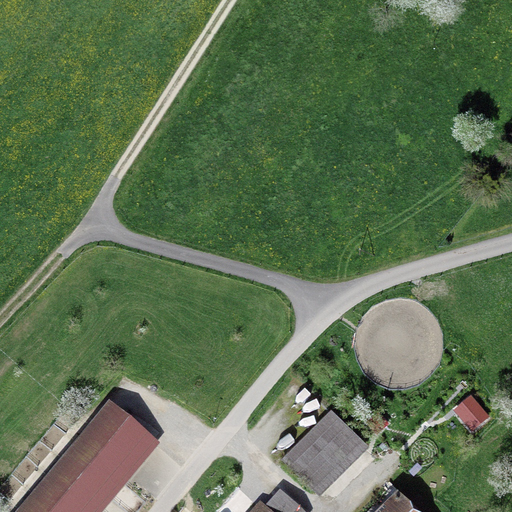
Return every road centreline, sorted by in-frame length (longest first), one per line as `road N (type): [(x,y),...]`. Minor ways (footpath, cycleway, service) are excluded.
road 1 (residential): [(511,243),(327,300),(162,511)]
road 2 (track): [(228,0),(88,223)]
road 3 (track): [(327,300),(88,223)]
road 4 (track): [(88,223),(0,313)]
